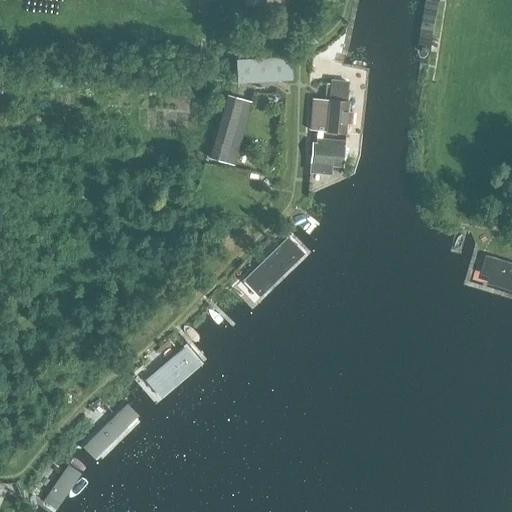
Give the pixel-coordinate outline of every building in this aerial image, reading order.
[(422,53),(426,47),(433,0),(421,0),(412,44),(413,51),(415,56),(419,56),(422,53)] [(273,78),(284,78),(293,77),(291,58),(271,59),(273,78)] [(317,129),(316,137),(322,138),(323,130),(345,132),(346,124),(351,124),(352,113),(347,112),(348,102),(345,101),(347,82),(331,81),(331,84),(327,84),(325,100),(313,99),(310,129),(317,129)] [(228,96),(209,158),(224,163),(242,100),(228,96)] [(322,138),(316,137),(315,143),(313,143),(310,172),(330,174),(331,166),(342,167),(344,140),(322,138)] [(291,232),(262,261),(272,270),(301,242),(291,232)] [(511,290),(511,262),(485,254),(480,273),(488,276),(486,283),(511,290)] [(186,344),(157,371),(166,382),(196,355),(186,344)] [(128,403),(99,430),(109,440),(138,413),(128,403)] [(65,464),(45,499),(57,506),(78,471),(65,464)]
